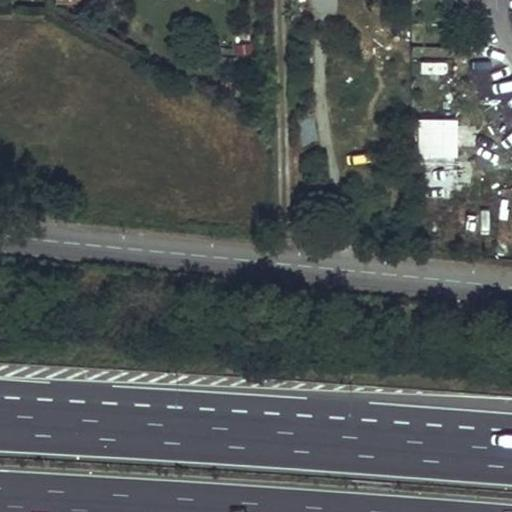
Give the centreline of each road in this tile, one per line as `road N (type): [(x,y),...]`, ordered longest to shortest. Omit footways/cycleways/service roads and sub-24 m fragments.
road 1 (residential): [(0,226),(511,289)]
road 2 (motorway): [(511,460),(0,421)]
road 3 (motorway): [(0,497),(281,511)]
road 4 (unknown): [(278,0),(284,261)]
